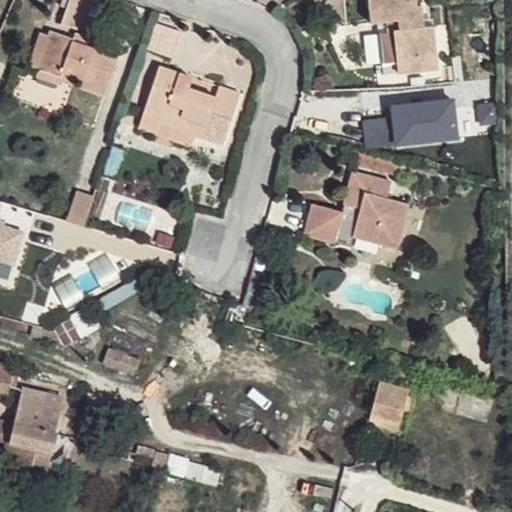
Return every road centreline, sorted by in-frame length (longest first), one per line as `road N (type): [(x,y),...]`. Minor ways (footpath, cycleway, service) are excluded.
road 1 (residential): [(243,239),(300,64),(281,30),(214,0)]
road 2 (track): [(378,511),(386,481),(503,511)]
